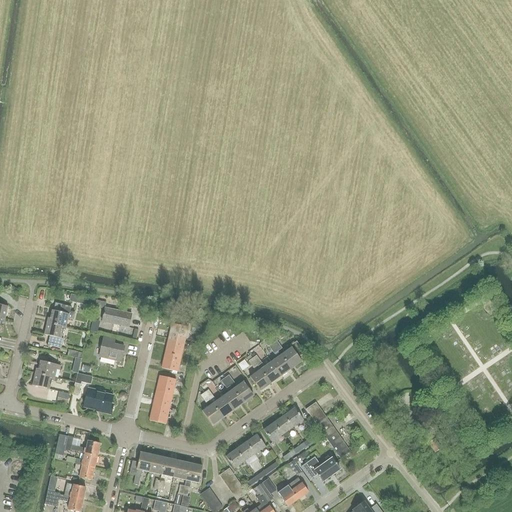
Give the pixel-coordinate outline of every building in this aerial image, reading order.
[(92,307),(93,301),(76,297),(75,304),(86,307),(87,306),(92,307)] [(105,309),(106,303),(96,301),(95,307),(105,310),(105,308),(105,309)] [(47,322),(67,327),(69,319),(73,320),(75,313),(70,312),(71,307),(55,304),(54,311),(52,311),(50,319),(48,318),(47,322)] [(0,318),(5,320),(8,307),(0,305),(0,318)] [(105,310),(102,322),(129,328),(132,315),(105,309),(105,308),(105,310)] [(92,331),(100,331),(100,322),(93,321),(92,331)] [(66,331),(67,327),(47,322),(44,335),(50,336),(48,346),(62,349),(64,339),(61,338),(63,330),(66,331)] [(169,338),(185,342),(188,328),(172,324),(169,338)] [(121,362),(124,347),(114,345),(115,340),(104,337),(99,357),(121,362)] [(269,337),(263,341),(268,348),(269,347),(273,344),(274,344),(270,338),(269,337)] [(181,357),(185,342),(169,338),(165,353),(181,357)] [(274,344),(273,344),(278,352),(282,349),(277,342),(274,344)] [(291,369),(301,362),(298,358),(305,353),(296,342),(290,347),(291,348),(281,356),(291,369)] [(269,347),(274,354),(278,352),(273,344),(269,347)] [(76,358),(78,359),(79,353),(69,350),(67,356),(75,358),(76,358)] [(178,372),(181,357),(165,353),(162,368),(178,372)] [(257,356),(253,359),(258,366),(262,363),(257,356)] [(271,363),(281,377),(291,369),(281,356),(277,358),(271,363)] [(254,369),(258,366),(253,359),(249,362),(254,369)] [(35,373),(55,378),(57,370),(59,370),(60,366),(40,361),(39,369),(36,369),(35,373)] [(261,370),(271,384),(281,377),(271,363),(265,367),(262,363),(258,366),(261,370)] [(260,392),(271,384),(261,370),(250,378),(260,392)] [(54,382),(55,378),(35,373),(32,386),(49,390),(51,381),(54,382)] [(77,374),(75,384),(81,385),(82,383),(91,385),(93,377),(83,375),(78,374),(77,374)] [(156,391),(173,394),(176,380),(160,376),(156,391)] [(230,386),(234,383),(229,376),(225,378),(230,386)] [(226,389),(230,386),(225,378),(221,381),(226,389)] [(230,386),(243,404),(254,396),(243,382),(237,387),(234,383),(230,386)] [(75,384),(72,395),(78,397),(81,385),(75,384)] [(223,397),(233,411),(243,404),(230,386),(226,389),(229,393),(223,397)] [(209,390),(204,393),(210,401),(214,398),(209,390)] [(90,391),(86,406),(102,410),(101,412),(109,414),(111,413),(113,407),(111,405),(113,396),(90,391)] [(169,410),(173,394),(156,391),(153,406),(169,410)] [(59,392),(58,398),(68,400),(69,395),(59,392)] [(206,403),(210,401),(204,393),(200,396),(206,403)] [(213,404),(223,418),(233,411),(223,397),(217,402),(214,398),(210,401),(213,404)] [(309,415),(319,408),(316,403),(306,410),(309,415)] [(212,426),(223,418),(213,404),(202,412),(212,426)] [(166,425),(169,410),(153,406),(149,421),(166,425)] [(284,415),(293,428),(303,421),(294,408),(284,415)] [(313,420),(323,413),(319,408),(309,415),(313,420)] [(316,424),(326,417),(323,413),(313,420),(316,424)] [(287,432),(293,428),(284,415),(273,423),(282,436),(285,440),(290,436),(287,432)] [(326,417),(316,424),(341,459),(350,452),(326,417)] [(272,443),(282,436),(273,423),(263,430),(272,443)] [(63,456),(65,450),(68,437),(59,435),(55,454),(63,456)] [(246,442),(255,455),(258,459),(263,455),(260,451),(266,447),(257,435),(246,442)] [(343,440),(348,446),(353,441),(348,435),(343,440)] [(304,443),(306,447),(317,440),(314,436),(304,443)] [(72,446),(74,438),(68,437),(65,450),(71,452),(71,451),(85,454),(97,456),(100,444),(88,441),(86,449),(72,446)] [(435,452),(441,449),(435,440),(429,443),(435,452)] [(245,462),(255,455),(246,442),(236,449),(245,462)] [(296,454),(306,447),(304,443),(293,450),(296,454)] [(234,469),(245,462),(236,449),(226,457),(234,469)] [(286,462),(296,454),(293,450),(283,458),(286,462)] [(149,473),(153,456),(140,453),(138,463),(132,462),(130,475),(135,476),(133,485),(138,486),(141,471),(149,473)] [(95,468),(97,456),(85,454),(83,461),(77,459),(75,464),(76,464),(82,466),(95,468)] [(162,475),(165,458),(153,456),(149,473),(162,475)] [(315,457),(301,467),(311,480),(311,479),(317,475),(322,482),(330,477),(340,470),(332,459),(321,466),(315,457)] [(174,478),(178,461),(165,458),(162,475),(174,478)] [(186,481),(190,464),(178,461),(174,478),(186,481)] [(297,476),(302,472),(294,461),(289,465),(297,476)] [(265,470),(268,474),(279,467),(276,463),(265,470)] [(82,466),(76,464),(75,469),(81,471),(79,478),(92,481),(95,468),(82,466)] [(185,487),(183,496),(188,497),(191,482),(199,484),(202,467),(190,464),(186,481),(185,487)] [(226,486),(236,479),(229,469),(219,476),(226,486)] [(259,481),(268,474),(265,470),(256,477),(259,481)] [(248,488),(259,481),(256,477),(245,484),(248,488)] [(288,486),(298,500),(308,493),(302,483),(298,478),(288,486)] [(230,491),(240,484),(236,479),(226,486),(230,491)] [(270,495),(276,491),(268,480),(263,484),(270,495)] [(64,496),(83,500),(86,488),(74,485),(67,484),(65,492),(64,496)] [(233,495),(243,489),(240,484),(230,491),(233,495)] [(261,484),(256,488),(267,503),(273,499),(261,484)] [(288,507),(298,500),(288,486),(278,493),(281,498),(288,507)] [(261,505),(256,509),(257,511),(273,511),(267,503),(256,488),(253,490),(258,497),(256,498),(261,505)] [(204,500),(213,493),(209,489),(200,495),(204,500)] [(243,489),(233,495),(237,500),(246,494),(243,489)] [(80,511),(83,500),(64,496),(60,495),(60,494),(48,491),(45,505),(57,508),(59,501),(69,503),(68,510),(77,511),(80,511)] [(207,504),(216,498),(213,493),(204,500),(207,504)] [(146,511),(149,499),(143,498),(142,504),(140,511),(146,511)] [(210,509),(219,503),(216,498),(207,504),(210,509)] [(158,511),(159,511),(162,502),(155,501),(153,511),(158,511)] [(159,511),(165,511),(168,504),(167,504),(162,502),(159,511)] [(380,511),(378,508),(373,511),(370,511),(364,502),(353,510),(352,510),(353,511),(380,511)] [(219,503),(210,509),(212,511),(215,511),(222,508),(219,503)]
